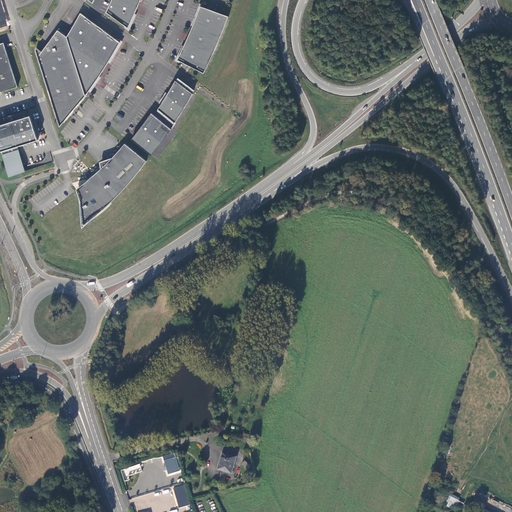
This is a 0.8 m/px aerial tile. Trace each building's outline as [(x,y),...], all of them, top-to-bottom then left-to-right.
[(112,0),(107,13),(125,27),(124,28),(129,32),(131,29),(137,15),(136,14),(141,0),(112,0)] [(215,12),(201,7),(196,21),(196,20),(195,22),(192,30),(188,38),(184,47),(183,46),(178,55),(175,61),(177,62),(180,64),(181,63),(182,63),(190,67),(205,75),(211,63),(217,50),(222,37),(223,38),(227,27),(226,27),(230,18),(215,12)] [(81,13),(67,38),(58,30),(42,53),(37,49),(35,51),(58,121),(60,128),(71,115),(72,115),(75,112),(76,111),(78,109),(79,108),(78,107),(86,97),(88,94),(90,92),(91,93),(98,83),(101,78),(100,77),(109,63),(110,63),(122,42),(121,41),(118,39),(117,40),(112,37),(111,35),(81,13)] [(6,48),(4,43),(0,44),(0,93),(18,88),(6,48)] [(194,96),(176,82),(172,89),(169,95),(166,93),(160,103),(163,105),(158,112),(175,125),(182,115),(189,104),(194,96)] [(171,128),(151,112),(149,116),(145,122),(140,127),(136,133),(132,138),(152,155),(157,149),(161,143),(165,138),(169,132),(169,131),(171,128)] [(0,123),(0,151),(2,151),(18,146),(38,140),(30,114),(0,123)] [(124,144),(112,157),(104,165),(101,168),(97,172),(95,179),(86,181),(85,182),(77,188),(81,200),(83,226),(93,217),(98,214),(102,210),(107,205),(113,200),(118,194),(124,188),(134,176),(147,160),(125,143),(124,144)] [(18,146),(2,151),(10,176),(26,171),(23,160),(18,146)] [(104,165),(112,157),(100,162),(101,168),(104,165)] [(95,173),(86,181),(95,179),(97,172),(95,173)] [(183,310),(190,305),(188,302),(181,307),(183,310)] [(238,457),(223,452),(217,470),(232,475),(238,457)] [(177,458),(167,461),(170,475),(181,472),(177,458)] [(248,469),(251,466),(245,461),(242,464),(248,469)] [(140,463),(120,470),(124,481),(129,479),(128,476),(142,471),(140,463)] [(174,487),(177,508),(189,506),(185,485),(174,487)] [(461,498),(452,494),(447,506),(455,510),(461,498)]
